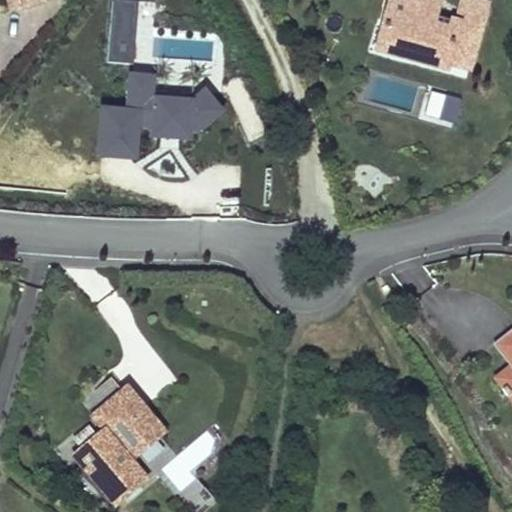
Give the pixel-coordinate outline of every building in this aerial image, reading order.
[(60,3),(59,0),(0,0),(0,6),(4,8),(10,27),(46,17),(43,8),(60,3)] [(111,0),(108,60),(136,62),(139,0),(111,0)] [(466,78),(483,15),(461,8),(454,33),(431,26),(434,17),(389,5),(381,37),(384,38),(385,35),(398,39),(392,58),(444,72),(466,78)] [(392,58),(398,39),(385,35),(384,38),(381,37),(373,64),(441,82),(444,72),(392,58)] [(99,101),(96,152),(149,155),(150,132),(217,136),(219,92),(157,89),(158,70),(129,68),(127,103),(99,101)] [(428,88),(421,118),(453,126),(460,96),(428,88)] [(508,379),(511,376),(511,337),(489,356),(508,379)] [(511,376),(508,379),(494,390),(501,398),(498,400),(503,407),(506,404),(511,411),(511,376)] [(113,511),(138,492),(119,470),(149,445),(119,410),(95,431),(104,440),(70,469),(105,511),(113,511)] [(189,469),(220,443),(208,428),(160,468),(179,491),(196,477),(189,469)] [(193,481),(183,496),(202,509),(212,494),(193,481)]
